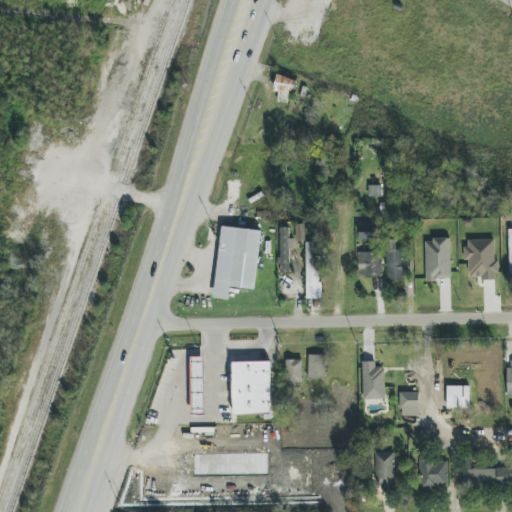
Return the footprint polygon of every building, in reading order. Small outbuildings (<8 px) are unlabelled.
[(279,92),(278,102),(291,104),(295,79),(276,76),(274,91),(279,92)] [(305,225),(296,225),(296,241),(305,241),(305,225)] [(261,231),(221,227),(214,298),(229,300),(231,287),(255,289),(261,231)] [(279,273),(290,273),(290,249),(294,249),(294,239),(289,239),(290,228),(280,228),(279,273)] [(425,240),(426,281),(452,280),(451,239),(425,240)] [(495,240),(465,241),(466,261),(469,261),(469,279),(497,279),(497,261),(495,261),(495,240)] [(387,281),(404,281),(405,273),(411,273),(411,261),(403,261),(403,250),(396,250),(396,241),(388,241),(387,281)] [(319,243),(307,243),(306,283),(318,283),(319,243)] [(358,277),(382,276),(382,252),(358,253),(358,277)] [(309,380),(326,380),(325,355),(308,355),(309,380)] [(204,357),(191,357),(192,416),(205,416),(204,357)] [(302,360),(286,360),(286,383),(302,383),(302,360)] [(271,362),(233,363),(234,416),(272,416),(271,362)] [(386,399),(385,368),(376,368),(376,362),(363,362),(364,400),(386,399)] [(470,386),(448,386),(447,408),(469,409),(470,386)] [(419,392),(401,392),(401,416),(419,416),(419,392)] [(394,452),(377,453),(377,491),(395,491),(394,452)] [(447,461),(420,461),(420,488),(448,487),(447,461)] [(464,470),(464,488),(511,487),(510,468),(464,470)]
